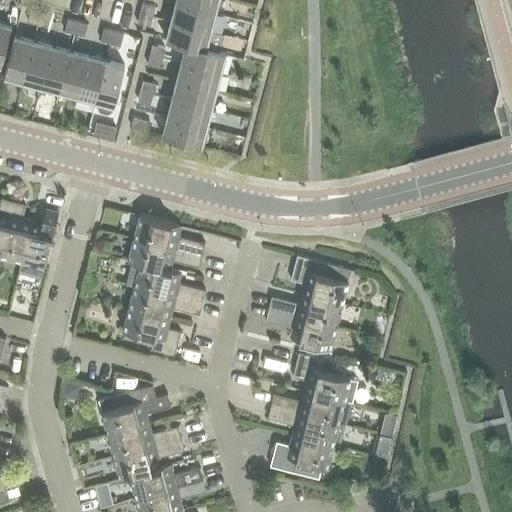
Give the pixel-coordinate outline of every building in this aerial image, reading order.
[(175,0),(175,3),(215,13),(218,0),(175,0)] [(154,6),(142,2),(139,13),(151,16),(154,6)] [(170,21),(210,31),(215,13),(175,3),(170,21)] [(31,9),(27,21),(37,24),(40,11),(31,9)] [(40,11),(37,24),(47,27),(50,14),(40,11)] [(151,16),(139,13),(136,22),(149,26),(151,16)] [(67,18),(64,31),(74,34),(77,21),(67,18)] [(77,21),(74,34),(84,36),(87,23),(77,21)] [(170,21),(166,40),(185,44),(205,49),(206,49),(210,31),(170,21)] [(0,22),(0,64),(1,65),(11,25),(0,22)] [(100,40),(110,43),(113,30),(103,28),(100,40)] [(113,30),(110,43),(120,46),(123,33),(113,30)] [(23,81),(34,41),(15,36),(4,76),(23,81)] [(34,41),(23,81),(41,86),(52,46),(34,41)] [(164,47),(152,44),(149,54),(162,57),(164,47)] [(225,54),(206,49),(205,49),(185,44),(181,62),(220,72),(225,54)] [(52,46),(41,86),(59,91),(70,51),(52,46)] [(70,51),(59,91),(77,96),(88,56),(70,51)] [(162,57),(149,54),(147,64),(159,67),(162,57)] [(88,56),(77,96),(95,101),(105,61),(88,56)] [(105,61),(95,101),(98,101),(96,108),(99,113),(107,115),(112,112),(113,106),(124,66),(105,61)] [(220,72),(181,62),(176,80),(216,90),(220,72)] [(143,80),(140,90),(153,93),(155,84),(143,80)] [(216,90),(176,80),(171,98),(211,109),(216,90)] [(153,93),(140,90),(138,100),(150,103),(153,93)] [(211,109),(171,98),(167,116),(206,127),(211,109)] [(131,127),(143,130),(146,120),(133,116),(131,127)] [(162,135),(201,145),(206,127),(167,116),(162,135)] [(97,122),(94,134),(113,139),(116,127),(97,122)] [(0,218),(0,252),(13,201),(1,198),(0,201),(0,212),(4,214),(3,219),(0,218)] [(13,201),(0,252),(0,255),(21,261),(31,223),(31,222),(30,226),(14,222),(15,216),(19,217),(23,216),(25,204),(13,201)] [(58,212),(45,209),(40,229),(31,226),(32,223),(31,223),(21,261),(19,269),(42,274),(58,212)] [(178,224),(140,215),(134,237),(202,255),(202,254),(201,253),(204,244),(204,245),(205,243),(180,236),(177,238),(176,242),(170,241),(174,225),(178,226),(178,224)] [(128,260),(131,261),(178,272),(163,268),(167,252),(172,254),(171,258),(173,260),(199,267),(199,265),(198,265),(201,256),(202,255),(134,237),(128,260)] [(351,269),(297,255),(296,257),(297,257),(294,266),(290,279),(302,282),(305,280),(306,276),(312,278),(307,294),(304,293),(303,293),(342,303),(351,269)] [(178,272),(131,261),(125,283),(134,286),(134,285),(202,302),(203,301),(202,301),(204,292),(205,292),(205,290),(180,283),(177,285),(176,289),(170,288),(174,272),(178,273),(178,272)] [(134,285),(134,286),(129,307),(163,316),(167,317),(167,316),(163,315),(168,299),(173,301),(172,305),(174,308),(199,314),(200,312),(199,312),(201,303),(202,303),(202,302),(134,285)] [(342,303),(303,293),(303,294),(307,295),(303,311),(297,309),(298,305),(296,302),(271,295),(271,297),(272,298),(269,307),(268,308),(336,325),(342,303)] [(174,355),(175,353),(174,353),(176,344),(177,344),(180,330),(169,328),(166,330),(165,333),(159,332),(163,316),(167,317),(163,316),(129,307),(123,329),(153,337),(150,349),(174,355)] [(336,325),(268,308),(268,309),(269,309),(266,318),(265,320),(290,327),(293,325),(294,321),(300,322),(296,338),(292,337),(292,338),(330,348),(336,325)] [(323,358),(299,352),(298,354),(299,354),(296,363),(292,376),(304,379),(307,377),(308,374),(314,375),(310,391),(306,390),(306,391),(350,402),(352,402),(357,380),(349,378),(350,378),(319,370),(323,358)] [(102,411),(108,433),(143,425),(146,424),(146,423),(142,424),(138,408),(144,407),(145,410),(148,412),(171,406),(168,394),(156,397),(156,395),(155,395),(152,386),(153,386),(153,385),(98,399),(99,400),(106,398),(109,409),(102,411)] [(350,402),(306,391),(309,392),(305,408),(300,407),(301,403),(299,399),(274,393),(273,395),(274,395),(272,404),(271,404),(271,405),(344,424),(350,402)] [(344,424),(271,405),(270,407),(271,407),(269,416),(268,416),(268,418),(293,424),(296,422),(297,419),(302,420),(298,436),(295,435),(294,435),(333,445),(338,447),(344,424)] [(392,435),(396,415),(385,413),(380,432),(392,435)] [(178,425),(178,426),(153,432),(151,436),(152,440),(147,441),(143,425),(146,424),(143,425),(108,433),(114,456),(182,438),(181,437),(178,428),(179,428),(178,425)] [(333,445),(294,435),(294,436),(298,437),(294,452),(288,451),(289,447),(287,444),(276,441),(273,454),(273,455),(271,464),(270,463),(270,466),(317,478),(320,466),(327,467),(333,445)] [(387,457),(391,437),(380,435),(375,454),(387,457)] [(160,457),(184,450),(185,450),(184,448),(181,439),(182,439),(182,438),(114,456),(120,478),(129,476),(129,475),(168,465),(168,464),(154,468),(150,452),(155,451),(157,455),(160,457)] [(200,469),(200,467),(175,473),(173,477),(174,481),(169,482),(164,467),(168,466),(168,465),(129,475),(129,476),(135,497),(203,479),(203,478),(202,478),(200,469)] [(206,491),(206,490),(206,489),(205,489),(203,480),(203,479),(135,497),(139,511),(167,511),(180,509),(179,508),(176,509),(172,493),(177,492),(178,496),(181,498),(206,491)] [(107,482),(95,486),(98,496),(100,507),(113,503),(110,493),(107,482)] [(0,490),(0,503),(10,500),(9,498),(8,499),(6,490),(7,489),(6,488),(0,490)]
